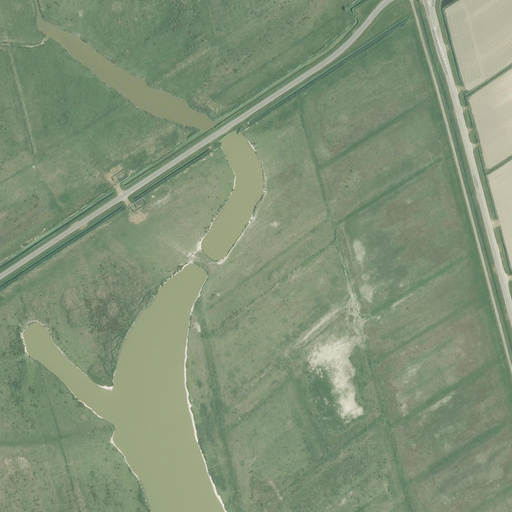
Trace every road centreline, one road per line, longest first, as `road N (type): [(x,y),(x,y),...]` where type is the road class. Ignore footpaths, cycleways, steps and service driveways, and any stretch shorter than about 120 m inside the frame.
road 1 (unclassified): [(0,277),(329,59),(388,0)]
road 2 (tertiary): [(511,316),(427,0)]
